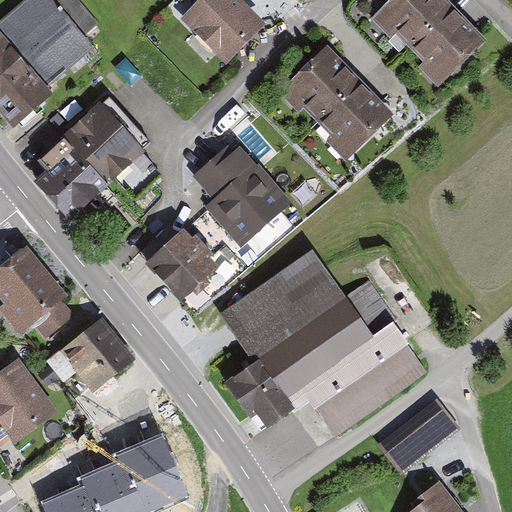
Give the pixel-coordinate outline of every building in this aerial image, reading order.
[(46,0),(34,0),(0,29),(0,35),(45,88),(90,50),(46,0)] [(259,26),(233,0),(208,0),(185,23),(223,61),(259,26)] [(481,40),(439,0),(394,0),(374,20),(438,83),(481,40)] [(44,97),(0,45),(0,113),(11,126),(44,97)] [(387,117),(325,54),(283,95),(346,158),(387,117)] [(107,107),(139,151),(148,144),(117,100),(107,107)] [(143,155),(99,110),(44,164),(53,173),(41,184),(68,212),(75,205),(84,214),(143,155)] [(281,207),(227,154),(191,190),(244,244),(281,207)] [(212,270),(181,238),(150,267),(180,300),(212,270)] [(59,299),(25,256),(0,276),(0,296),(24,327),(59,299)] [(343,306),(312,260),(224,320),(291,417),(311,403),(334,436),(425,374),(367,289),(343,306)] [(130,361),(103,327),(67,356),(93,390),(130,361)] [(287,419),(252,366),(224,384),(260,437),(287,419)] [(53,416),(18,367),(0,380),(0,425),(14,444),(53,416)] [(153,427),(143,408),(110,425),(120,444),(153,427)] [(453,430),(436,409),(383,451),(399,472),(453,430)] [(452,511),(433,492),(412,511),(452,511)]
